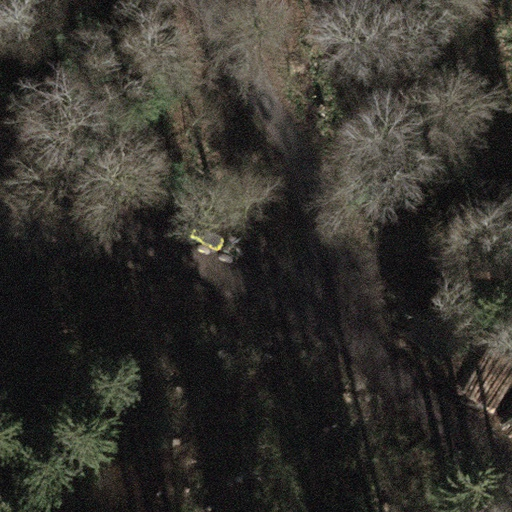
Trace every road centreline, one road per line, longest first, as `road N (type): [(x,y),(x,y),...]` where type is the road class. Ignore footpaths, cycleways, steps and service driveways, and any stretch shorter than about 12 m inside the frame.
road 1 (track): [(334,325),(159,247),(0,213)]
road 2 (track): [(214,0),(256,71),(323,237),(334,325)]
road 3 (track): [(334,325),(511,477)]
